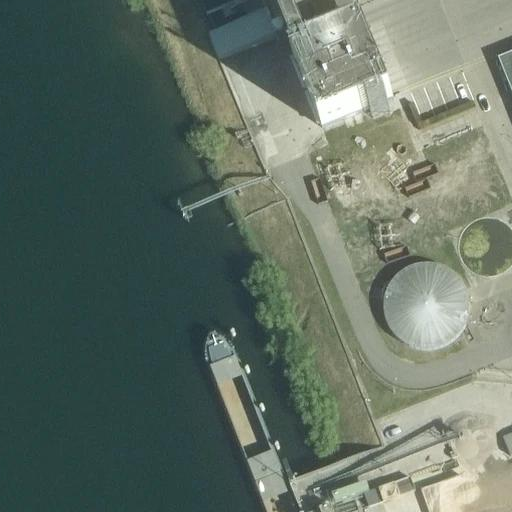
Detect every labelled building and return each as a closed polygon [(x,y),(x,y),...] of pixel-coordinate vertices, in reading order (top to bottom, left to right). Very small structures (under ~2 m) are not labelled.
[(201,0),(209,18),(242,5),(248,20),(265,13),(276,38),(287,34),(295,55),(293,56),(323,129),(395,99),(364,27),(311,50),(302,27),(323,19),(315,0),(201,0)] [(511,55),(499,61),(511,92),(511,55)] [(316,150),(337,205),(420,174),(399,119),(316,150)] [(386,297),(384,308),(386,320),(390,330),(397,339),(406,346),(416,350),(427,352),(438,350),(449,346),(458,339),(464,330),(469,320),(470,309),(469,297),(464,287),(458,278),(449,271),(438,267),(427,265),(416,267),(406,271),(397,278),(390,287),(386,297)] [(508,454),(511,452),(511,432),(502,436),(508,454)] [(310,504),(311,511),(325,511),(324,502),(310,504)]
